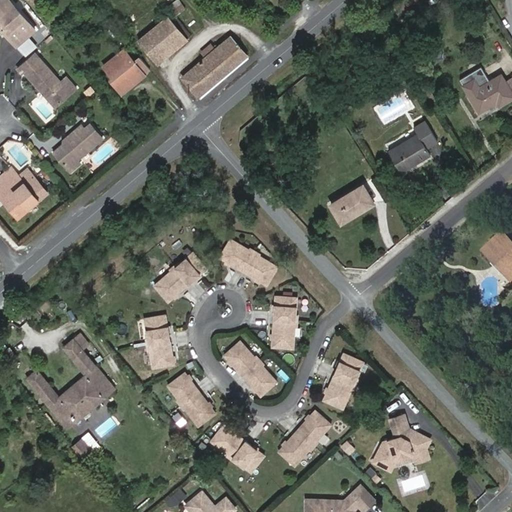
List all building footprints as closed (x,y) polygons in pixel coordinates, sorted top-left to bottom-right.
[(36,29),(11,0),(0,0),(0,5),(6,12),(0,16),(0,24),(17,45),(36,29)] [(179,0),(178,0),(170,7),(174,12),(177,15),(186,8),(179,0)] [(193,34),(177,15),(174,12),(169,16),(187,39),(193,34)] [(75,30),(83,24),(77,15),(69,21),(75,30)] [(169,16),(168,15),(139,39),(159,63),(188,40),(187,39),(169,16)] [(75,30),(69,21),(68,20),(62,25),(69,35),(76,30),(75,30)] [(198,95),(199,97),(247,56),(246,54),(231,34),(216,47),(205,57),(182,76),(198,95)] [(211,42),(200,51),(205,57),(216,47),(211,42)] [(111,79),(123,93),(151,69),(141,57),(140,56),(135,60),(124,48),(104,65),(113,77),(111,79)] [(63,82),(38,51),(20,67),(25,73),(27,71),(40,86),(42,85),(45,88),(43,90),(50,98),(56,94),(63,103),(79,89),(69,77),(63,82)] [(499,104),(511,97),(511,90),(506,80),(502,74),(481,86),(468,93),(479,111),(497,100),(499,104)] [(464,86),(468,93),(481,86),(477,78),(464,86)] [(50,98),(57,107),(63,103),(56,94),(50,98)] [(77,158),(81,158),(106,137),(91,120),(85,125),(83,122),(69,134),(72,138),(68,142),(65,141),(53,151),(66,166),(75,159),(77,158)] [(430,153),(426,147),(437,140),(425,120),(413,127),(417,133),(390,150),(402,170),(430,153)] [(435,154),(442,150),(438,143),(431,146),(435,154)] [(66,166),(71,172),(81,164),(77,158),(75,159),(66,166)] [(24,182),(12,165),(0,175),(0,194),(18,217),(48,192),(34,174),(24,182)] [(341,221),(374,201),(363,183),(330,203),(341,221)] [(511,240),(503,232),(484,250),(511,279),(511,240)] [(278,266),(230,238),(219,257),(267,285),(278,266)] [(196,255),(194,251),(186,257),(189,260),(196,255)] [(189,260),(186,257),(154,285),(168,302),(208,268),(196,255),(189,260)] [(292,306),(292,297),(275,295),(272,347),(293,349),(296,306),(292,306)] [(166,313),(144,317),(153,367),(175,364),(166,313)] [(82,331),(75,337),(83,348),(90,342),(82,331)] [(60,394),(38,367),(26,377),(67,428),(116,388),(83,348),(75,337),(63,347),(85,374),(60,394)] [(277,382),(241,340),(224,354),(261,396),(277,382)] [(359,359),(344,352),(322,400),(342,409),(359,369),(355,367),(359,359)] [(359,369),(363,361),(359,359),(355,367),(359,369)] [(216,413),(185,371),(168,384),(198,426),(216,413)] [(332,424),(315,409),(278,450),(294,465),(332,424)] [(396,436),(385,440),(375,460),(392,469),(397,459),(395,458),(396,456),(414,450),(418,452),(426,450),(428,445),(432,437),(417,429),(410,432),(408,428),(409,425),(410,425),(405,412),(391,417),(396,432),(401,430),(403,434),(400,438),(396,436)] [(264,454),(224,423),(210,440),(244,466),(247,462),(254,468),(264,454)] [(84,457),(100,442),(90,431),(74,445),(84,457)] [(419,463),(433,459),(428,445),(426,450),(418,452),(414,450),(396,456),(395,458),(397,459),(416,453),(419,463)] [(244,466),(251,472),(254,468),(247,462),(244,466)] [(359,483),(343,499),(305,499),(304,511),(351,511),(352,508),(357,503),(363,508),(373,498),(359,483)] [(214,506),(201,490),(184,504),(190,511),(229,511),(234,508),(225,497),(214,506)]
